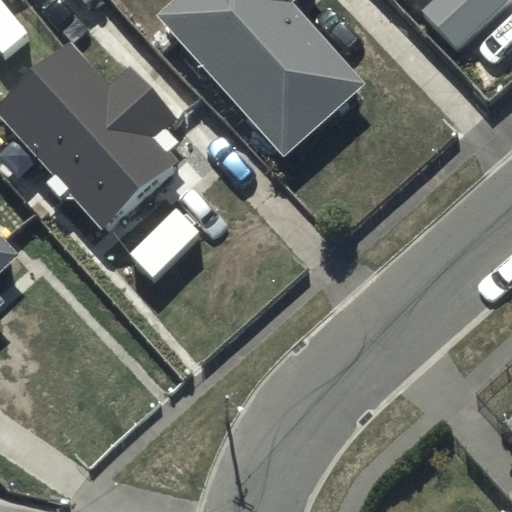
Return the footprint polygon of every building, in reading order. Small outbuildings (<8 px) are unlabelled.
[(202,0),(162,36),(286,177),(367,105),(295,24),(322,0),(202,0)] [(401,0),(413,13),(427,0),(401,0)] [(459,0),(428,29),(459,62),(511,12),(511,2),(510,0),(459,0)] [(0,115),(0,121),(102,238),(182,169),(173,159),(182,151),(169,137),(179,129),(131,73),(110,92),(75,51),(0,115)] [(0,325),(6,320),(0,312),(0,295),(20,278),(0,256),(0,325)]
